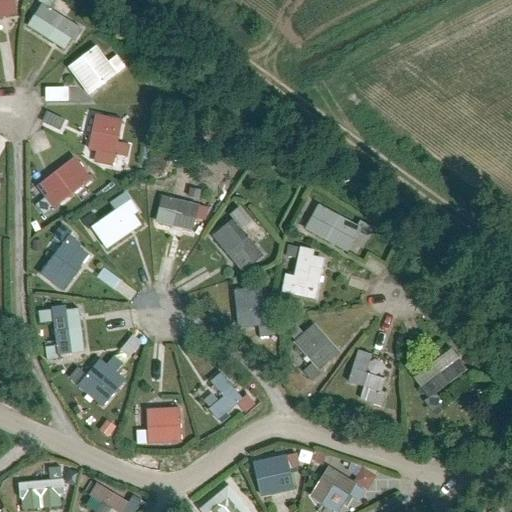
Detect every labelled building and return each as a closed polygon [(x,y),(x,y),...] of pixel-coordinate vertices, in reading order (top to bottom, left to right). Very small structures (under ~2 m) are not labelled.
[(0,0),(0,18),(23,13),(20,0),(0,0)] [(66,54),(84,27),(47,3),(30,30),(66,54)] [(97,43),(67,65),(91,96),(130,67),(120,54),(110,61),(97,43)] [(71,99),(71,86),(49,86),(50,99),(71,99)] [(141,118),(90,113),(87,150),(103,151),(102,160),(136,164),(141,118)] [(43,183),(59,206),(95,180),(79,157),(43,183)] [(94,225),(109,248),(147,223),(139,211),(143,208),(132,190),(113,203),(117,210),(94,225)] [(158,222),(195,230),(201,201),(164,193),(158,222)] [(362,228),(322,203),(306,229),(347,253),(362,228)] [(265,258),(236,217),(213,233),(242,274),(265,258)] [(46,272),(66,286),(90,252),(81,246),(83,243),(72,234),(75,230),(65,223),(57,235),(67,242),(46,272)] [(318,247),(289,242),(287,256),(298,258),(296,274),(284,272),(282,290),(322,296),(329,255),(317,253),(318,247)] [(267,321),(263,283),(234,286),(238,323),(267,321)] [(87,351),(82,306),(41,311),(43,322),(54,321),(56,343),(45,345),(46,356),(87,351)] [(311,373),(341,348),(319,321),(306,331),(299,324),(283,338),(311,373)] [(455,347),(417,371),(432,394),(470,370),(455,347)] [(105,403),(133,369),(110,350),(91,373),(83,366),(74,377),(105,403)] [(376,356),(361,350),(351,378),(386,391),(392,376),(372,369),(376,356)] [(246,394),(223,370),(196,397),(218,421),(246,394)] [(151,441),(187,441),(188,398),(151,397),(151,441)] [(288,452),(255,461),(265,495),(297,486),(288,452)] [(343,511),(359,485),(331,467),(311,500),(331,511),(343,511)] [(74,477),(16,480),(18,509),(75,505),(74,477)] [(126,511),(133,499),(96,480),(82,508),(89,511),(126,511)] [(258,511),(235,484),(207,508),(210,511),(258,511)]
